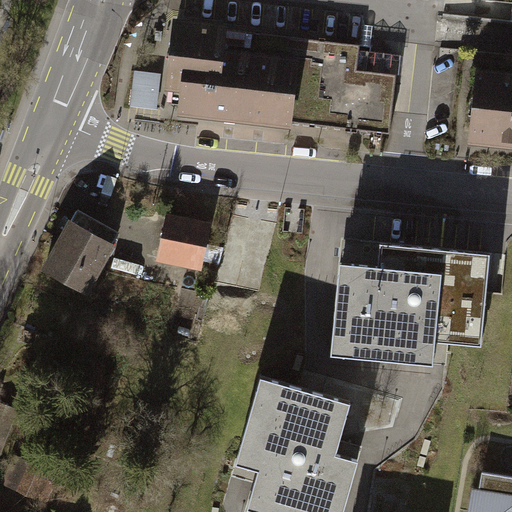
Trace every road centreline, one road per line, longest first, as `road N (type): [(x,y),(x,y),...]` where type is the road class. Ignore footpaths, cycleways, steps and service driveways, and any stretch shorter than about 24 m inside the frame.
road 1 (residential): [(58,119),(180,164),(511,197)]
road 2 (secondary): [(0,251),(58,119)]
road 3 (secondary): [(58,119),(106,33),(114,0)]
road 4 (secondary): [(86,0),(58,119)]
